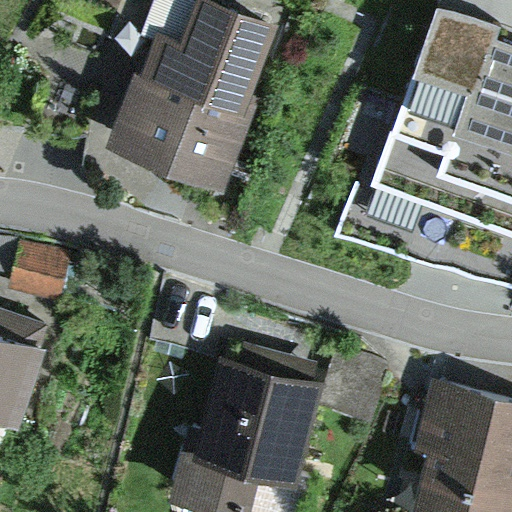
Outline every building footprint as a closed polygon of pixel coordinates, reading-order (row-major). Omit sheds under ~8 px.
[(150,29),(107,140),(199,176),(260,21),(207,0),(190,0),(175,39),(150,29)] [(502,28),(437,5),(372,191),(355,185),(336,236),(511,285),(511,44),(498,39),(502,28)] [(7,280),(49,290),(59,253),(17,242),(7,280)] [(0,405),(22,341),(0,333),(0,405)] [(319,404),(361,412),(371,357),(330,349),(319,404)] [(306,373),(215,355),(200,428),(184,424),(173,482),(239,495),(249,447),(289,456),(306,373)] [(411,497),(475,511),(502,511),(511,470),(511,400),(437,383),(411,497)]
